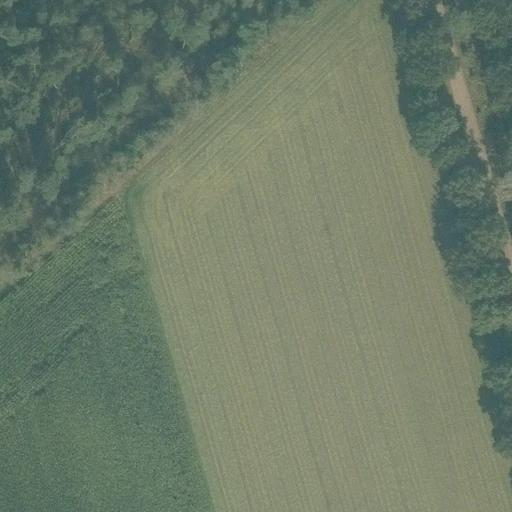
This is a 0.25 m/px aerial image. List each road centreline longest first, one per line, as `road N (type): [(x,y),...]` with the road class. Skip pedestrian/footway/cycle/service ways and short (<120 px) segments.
road 1 (track): [(270,0),(0,251)]
road 2 (track): [(434,0),(511,264)]
